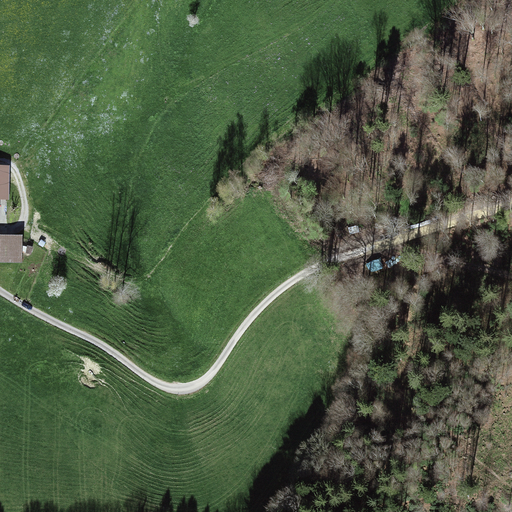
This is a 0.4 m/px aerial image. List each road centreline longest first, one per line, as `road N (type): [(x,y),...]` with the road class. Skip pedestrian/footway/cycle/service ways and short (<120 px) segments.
road 1 (track): [(453,0),(243,167),(189,222),(150,280),(107,277),(45,229),(20,224)]
road 2 (unclassified): [(0,290),(163,386),(190,388),(295,278),(386,243)]
road 3 (track): [(511,276),(386,243),(511,206)]
